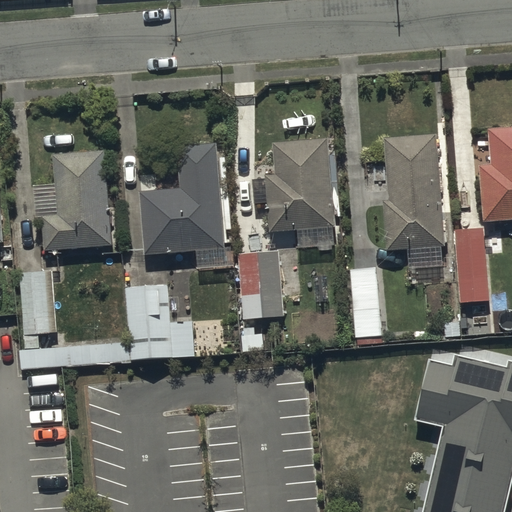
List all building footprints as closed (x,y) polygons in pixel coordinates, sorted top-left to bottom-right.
[(486,222),(511,219),(511,127),(489,129),(492,163),(481,164),(486,222)] [(447,246),(437,133),(386,138),(391,199),(384,200),(389,251),(447,246)] [(266,174),(266,178),(255,179),(257,204),(268,203),(270,231),(298,229),(299,248),(336,246),(330,137),(273,141),(275,173),(266,174)] [(227,249),(220,144),(180,146),(182,187),(144,190),(148,254),(227,249)] [(114,245),(106,150),(55,154),(61,215),(44,216),(47,250),(114,245)] [(485,227),(455,229),(460,302),(490,300),(485,227)] [(282,251),(239,254),(243,319),(286,316),(282,251)] [(378,265),(352,267),(357,346),(383,344),(378,265)] [(56,270),(20,273),(25,348),(21,348),(22,371),(129,362),(128,343),(44,349),(42,335),(61,333),(56,270)] [(171,283),(130,286),(135,361),(195,356),(193,321),(174,323),(171,283)] [(508,511),(511,498),(511,366),(511,367),(510,373),(457,360),(455,371),(432,366),(418,425),(447,431),(428,511),(508,511)]
